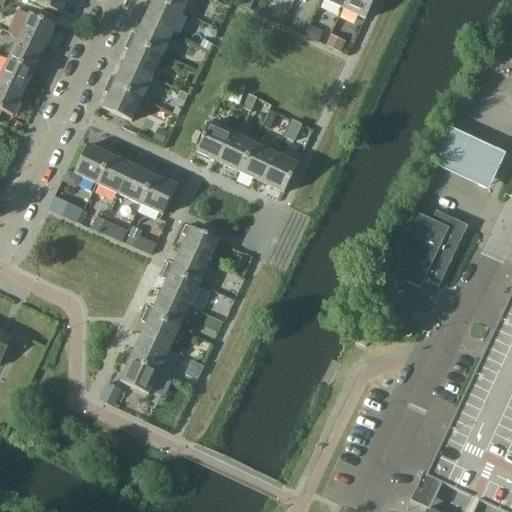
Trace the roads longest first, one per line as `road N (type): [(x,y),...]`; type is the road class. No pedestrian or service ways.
road 1 (residential): [(369,511),(511,216)]
road 2 (residential): [(0,234),(116,0)]
